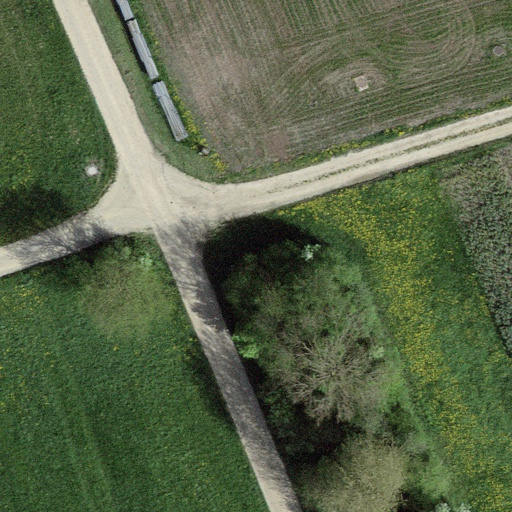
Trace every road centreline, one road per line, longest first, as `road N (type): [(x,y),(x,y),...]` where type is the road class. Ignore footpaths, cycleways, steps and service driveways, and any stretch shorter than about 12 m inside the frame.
road 1 (track): [(284,511),(69,0)]
road 2 (track): [(0,260),(511,109)]
